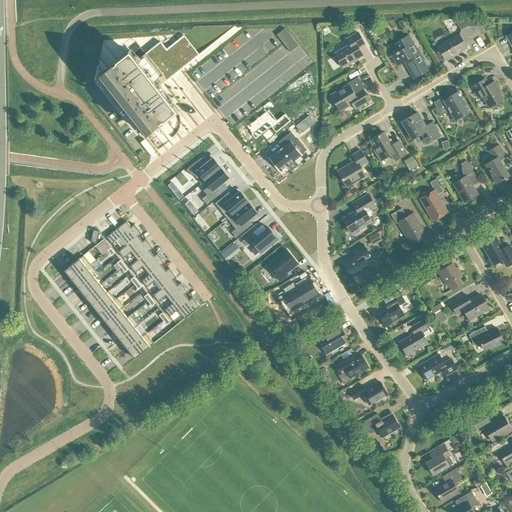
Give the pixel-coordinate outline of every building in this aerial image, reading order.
[(460,37),(458,35),(438,47),(446,60),(466,48),(464,44),(480,34),(475,26),(467,26),(461,30),(463,34),(460,37)] [(285,28),(276,35),(290,52),(298,46),(285,28)] [(358,48),(364,44),(357,33),(346,39),(350,45),(335,54),(343,67),(362,56),(358,48)] [(391,56),(397,66),(404,62),(414,79),(429,70),(423,60),(424,60),(417,47),(415,49),(412,44),(413,43),(409,35),(393,44),(398,52),(391,56)] [(113,65),(99,76),(147,136),(161,125),(177,112),(158,88),(199,56),(184,36),(166,50),(160,42),(146,54),(136,61),(130,52),(113,65)] [(348,86),(330,97),(338,111),(350,103),(354,109),(368,101),(362,90),(360,87),(362,85),(357,77),(347,84),(348,86)] [(497,88),(498,87),(494,81),(488,85),(485,79),(472,86),(479,99),(483,97),(489,108),(503,99),(497,88)] [(434,103),(441,116),(449,111),(455,121),(470,112),(458,91),(445,99),(443,97),(434,103)] [(268,110),(248,127),(253,133),(251,134),(255,139),(271,127),(276,133),(290,121),(285,114),(277,121),(268,110)] [(401,122),(412,140),(420,135),(426,144),(440,136),(432,123),(425,127),(417,113),(401,122)] [(314,123),(309,116),(304,120),(309,126),(314,123)] [(370,140),(375,149),(374,150),(381,161),(391,155),(395,161),(406,154),(399,141),(391,145),(384,132),(370,140)] [(294,160),(306,151),(291,133),(279,142),(283,148),(270,158),(280,171),(287,165),(291,171),(298,165),(294,160)] [(485,165),(496,184),(509,176),(500,160),(506,157),(499,145),(488,151),(493,160),(485,165)] [(337,172),(346,187),(365,176),(360,167),(367,162),(360,151),(352,155),(356,161),(337,172)] [(412,156),(406,160),(412,169),(414,168),(418,166),(412,156)] [(197,161),(186,170),(191,176),(193,174),(201,184),(220,168),(212,158),(202,166),(197,161)] [(460,164),(461,166),(463,175),(464,177),(452,184),(464,203),(478,194),(473,186),(479,182),(466,160),(460,164)] [(220,168),(201,184),(203,183),(207,187),(203,191),(207,195),(202,199),(207,205),(221,194),(216,188),(229,178),(220,168)] [(447,212),(437,195),(443,191),(436,179),(430,183),(434,191),(419,199),(432,221),(447,212)] [(173,184),(169,187),(173,193),(178,189),(173,184)] [(224,196),(215,203),(227,219),(248,202),(240,192),(229,201),(224,196)] [(356,211),(342,219),(351,233),(360,228),(361,230),(366,227),(365,225),(372,221),(367,212),(375,207),(368,195),(352,204),(356,211)] [(248,202),(227,219),(235,229),(231,232),(236,238),(248,228),(244,222),(256,213),(248,202)] [(195,207),(190,211),(194,215),(198,212),(195,207)] [(391,215),(396,224),(398,223),(411,244),(426,235),(413,214),(407,217),(402,208),(391,215)] [(138,237),(142,234),(134,224),(131,227),(126,221),(106,237),(112,244),(119,238),(126,246),(138,236),(138,237)] [(261,254),(278,240),(268,228),(257,237),(253,232),(242,241),(246,246),(251,242),(261,254)] [(93,243),(96,244),(99,231),(93,230),(91,242),(90,242),(93,243)] [(377,232),(368,237),(371,243),(377,240),(378,242),(382,240),(377,232)] [(150,251),(153,249),(146,239),(142,242),(138,237),(138,236),(126,246),(118,252),(123,258),(131,252),(137,260),(149,250),(150,251)] [(502,260),(506,267),(511,262),(511,250),(509,245),(502,249),(495,236),(481,244),(493,265),(502,260)] [(343,263),(351,277),(369,267),(365,259),(370,256),(363,244),(352,251),(355,256),(343,263)] [(227,249),(221,254),(226,260),(232,255),(227,249)] [(165,263),(157,253),(154,256),(150,251),(149,250),(137,260),(130,266),(135,273),(143,267),(149,275),(161,265),(162,266),(165,263)] [(285,273),(297,263),(287,250),(267,265),(279,280),(287,275),(285,273)] [(80,259),(64,271),(71,279),(87,267),(90,264),(83,256),(80,259)] [(87,267),(71,279),(78,288),(93,276),(97,273),(90,264),(87,267)] [(434,269),(436,273),(438,272),(445,283),(447,282),(451,289),(461,283),(457,276),(461,275),(457,268),(455,269),(452,264),(443,269),(441,265),(434,269)] [(177,278),(169,268),(166,271),(162,266),(161,265),(149,275),(141,281),(147,287),(154,281),(160,289),(173,279),(173,280),(177,278)] [(93,276),(78,288),(85,296),(100,284),(94,276),(98,273),(97,273),(93,276)] [(408,278),(402,282),(405,287),(411,283),(408,278)] [(188,292),(181,282),(177,285),(173,280),(173,279),(160,289),(153,295),(158,302),(166,296),(172,304),(184,294),(185,295),(188,292)] [(293,283),(281,290),(285,297),(289,294),(297,307),(317,295),(309,281),(296,289),(293,283)] [(100,284),(85,296),(92,305),(107,293),(109,291),(108,291),(107,292),(100,284)] [(399,305),(405,302),(398,290),(382,300),(386,306),(376,312),(384,325),(404,314),(399,305)] [(107,293),(92,305),(98,313),(114,301),(117,298),(115,299),(109,291),(107,293)] [(200,307),(192,297),(189,300),(185,295),(184,294),(172,304),(164,310),(170,317),(178,310),(184,319),(200,307)] [(450,304),(456,314),(463,310),(469,320),(488,309),(480,294),(469,300),(466,295),(450,304)] [(114,301),(98,313),(105,322),(120,309),(124,306),(117,298),(114,301)] [(441,302),(433,306),(441,321),(449,317),(441,302)] [(120,309),(105,322),(112,330),(127,318),(131,315),(131,314),(127,317),(121,310),(124,307),(124,306),(120,309)] [(127,318),(112,330),(119,339),(135,327),(138,324),(131,315),(127,318)] [(414,333),(399,342),(407,355),(427,343),(423,336),(432,331),(424,319),(410,328),(414,333)] [(135,327),(119,339),(127,349),(142,337),(146,334),(146,333),(142,336),(135,328),(139,325),(138,324),(135,327)] [(342,336),(345,334),(340,325),(316,339),(325,355),(346,343),(342,336)] [(496,328),(488,332),(485,327),(469,335),(473,343),(478,340),(484,351),(490,347),(491,349),(504,343),(496,328)] [(142,337),(127,349),(135,359),(150,346),(154,343),(146,334),(142,337)] [(300,341),(296,344),(299,349),(304,346),(300,341)] [(442,347),(445,353),(453,348),(450,343),(442,347)] [(418,366),(426,380),(443,370),(446,376),(457,369),(451,358),(444,363),(439,354),(418,366)] [(368,367),(361,356),(353,361),(348,357),(335,365),(340,375),(339,376),(344,384),(352,379),(351,377),(368,367)] [(354,400),(363,395),(369,405),(387,394),(380,382),(369,389),(368,388),(365,391),(362,386),(350,393),(354,400)] [(377,430),(382,438),(400,427),(392,414),(381,420),(377,414),(363,422),(370,434),(377,430)] [(474,426),(478,432),(484,429),(492,441),(511,430),(504,417),(492,424),(488,418),(474,426)] [(499,453),(506,465),(511,461),(511,443),(509,445),(505,439),(489,448),(491,451),(499,453)] [(385,452),(379,441),(373,445),(376,450),(377,449),(380,455),(385,452)] [(453,463),(448,456),(450,455),(444,445),(430,454),(433,459),(426,463),(433,475),(449,466),(453,463)] [(445,484),(434,490),(442,503),(459,493),(454,484),(462,479),(456,468),(441,477),(445,484)] [(472,481),(476,487),(482,484),(479,477),(472,481)] [(473,511),(471,508),(478,503),(471,491),(458,499),(461,504),(451,510),(452,511),(473,511)]
